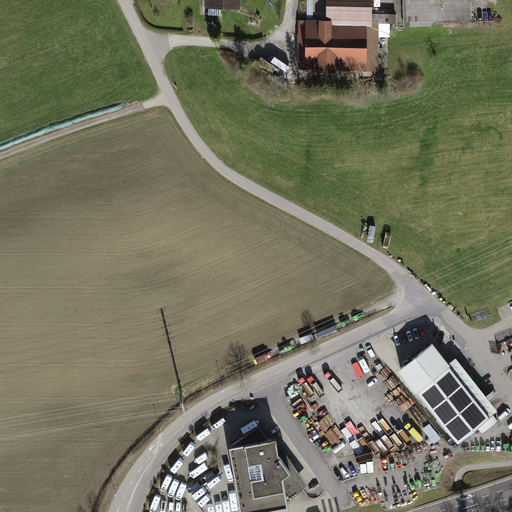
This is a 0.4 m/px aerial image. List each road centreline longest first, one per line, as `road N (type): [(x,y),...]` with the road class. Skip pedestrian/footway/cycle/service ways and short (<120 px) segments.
road 1 (unclassified): [(431,303),(388,263),(242,184),(202,147),(123,0)]
road 2 (residential): [(431,303),(263,380)]
road 3 (track): [(0,160),(168,95)]
road 4 (residential): [(263,380),(195,416),(145,469)]
road 5 (unclassified): [(344,503),(263,380)]
road 6 (residential): [(511,395),(431,303)]
